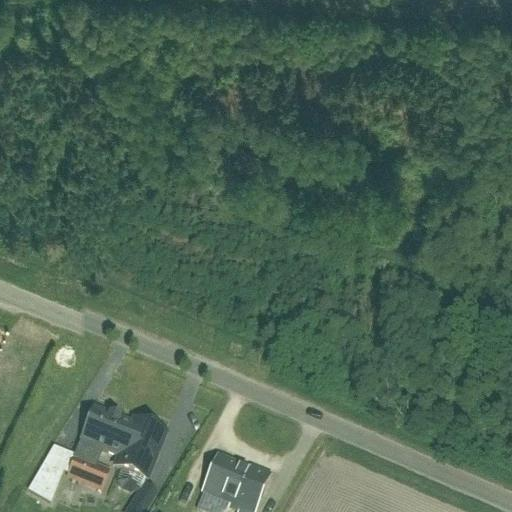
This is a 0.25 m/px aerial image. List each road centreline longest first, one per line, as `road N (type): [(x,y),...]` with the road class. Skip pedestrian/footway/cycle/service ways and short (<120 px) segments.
road 1 (residential): [(0,280),(511,502)]
road 2 (track): [(240,385),(330,179),(403,156),(459,33),(464,0)]
